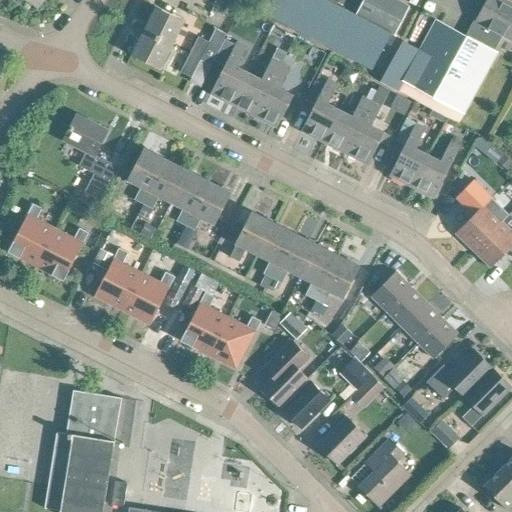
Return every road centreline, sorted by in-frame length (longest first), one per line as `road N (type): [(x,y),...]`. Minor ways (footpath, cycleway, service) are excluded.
road 1 (residential): [(511,325),(385,220),(54,56)]
road 2 (residential): [(334,511),(241,417),(0,291)]
road 3 (residential): [(416,511),(511,413)]
road 4 (residential): [(0,230),(17,174),(3,114)]
